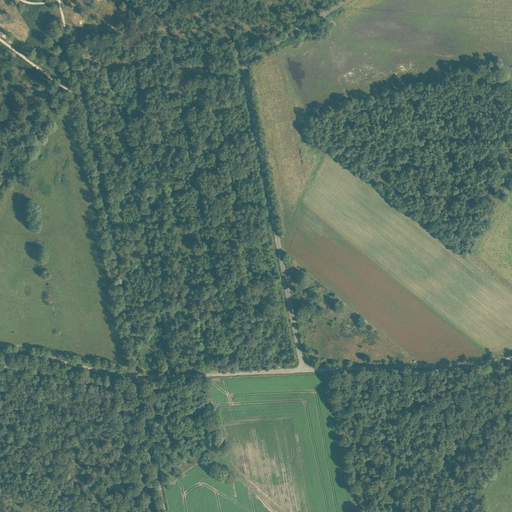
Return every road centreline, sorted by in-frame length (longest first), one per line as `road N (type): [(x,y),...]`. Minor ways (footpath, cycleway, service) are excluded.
road 1 (unclassified): [(303,369),(246,64),(348,0)]
road 2 (unclassified): [(303,369),(511,358)]
road 3 (track): [(138,374),(0,350)]
road 4 (track): [(138,374),(166,511)]
road 5 (unclassified): [(167,376),(303,369)]
